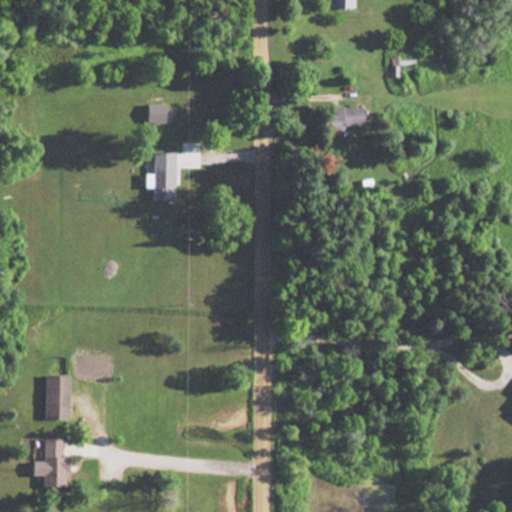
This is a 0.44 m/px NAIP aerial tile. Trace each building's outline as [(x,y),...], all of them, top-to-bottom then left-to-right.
[(351,7),(351,0),(326,0),(326,8),(351,7)] [(329,107),(329,124),(366,124),(366,107),(329,107)] [(176,200),(176,159),(154,159),(154,200),(176,200)] [(45,375),(45,419),(71,419),(71,375),(45,375)] [(65,456),(65,438),(44,439),(44,460),(34,461),(34,476),(44,476),(45,487),(71,486),(71,456),(65,456)]
